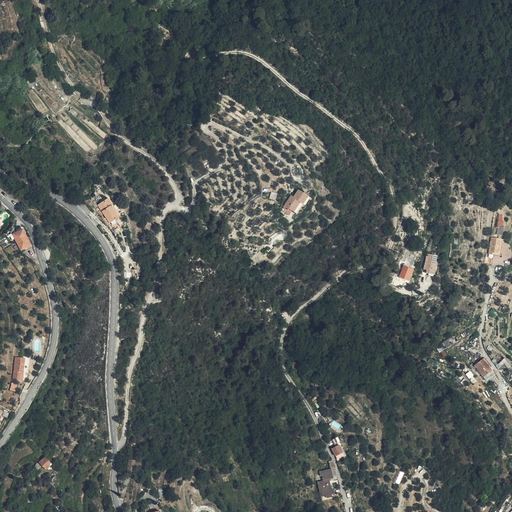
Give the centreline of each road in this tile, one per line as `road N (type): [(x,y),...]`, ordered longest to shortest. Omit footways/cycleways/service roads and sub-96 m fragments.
road 1 (track): [(358,268),(380,261),(394,234),(393,194),(361,142),(259,59),(236,51),(187,59),(171,52),(153,0)]
road 2 (tertiary): [(0,174),(74,209),(110,257),(114,448)]
road 3 (tertiary): [(0,444),(51,357),(56,329),(37,240),(0,196)]
road 4 (residential): [(114,448),(124,438),(143,309),(158,280),(163,215),(174,205)]
road 5 (track): [(174,205),(172,183),(69,81),(40,6)]
road 6 (track): [(311,411),(288,376),(281,340),(302,307),(340,273),(358,268)]
